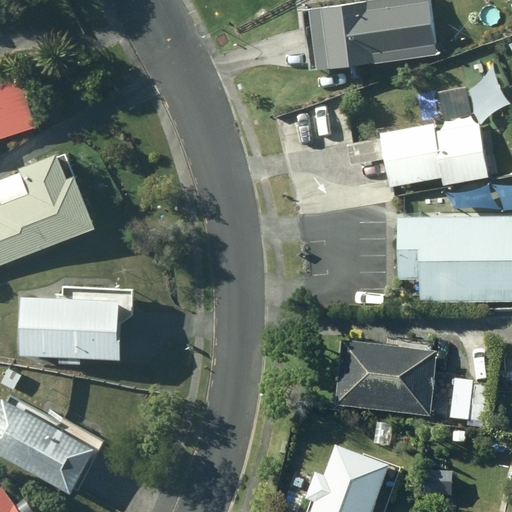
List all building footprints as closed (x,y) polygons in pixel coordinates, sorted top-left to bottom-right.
[(427,0),(373,0),(302,9),(310,70),(434,55),(427,0)] [(0,137),(33,127),(16,74),(0,78),(0,137)] [(463,87),(436,92),(442,121),(469,116),(463,87)] [(376,133),(377,139),(344,146),(348,165),(381,158),(387,188),(438,178),(440,186),(487,176),(476,122),(431,131),(430,122),(376,133)] [(0,202),(0,264),(90,228),(69,176),(61,180),(50,154),(17,167),(27,192),(0,202)] [(418,278),(417,301),(511,304),(511,216),(495,216),(496,178),(435,188),(433,221),(396,219),(394,277),(418,278)] [(111,301),(17,297),(14,356),(56,358),(56,364),(76,365),(76,358),(114,360),(115,333),(110,333),(111,301)] [(332,410),(427,420),(427,416),(441,418),(441,421),(485,426),(490,386),(467,384),(466,392),(430,388),(434,356),(340,345),(332,410)] [(0,380),(0,383),(12,389),(19,374),(6,368),(0,380)] [(0,400),(0,457),(64,493),(88,449),(0,400)] [(307,511),(370,511),(385,470),(330,451),(320,480),(310,477),(301,503),(310,506),(307,511)] [(0,492),(0,511),(28,511),(19,499),(9,506),(0,492)]
